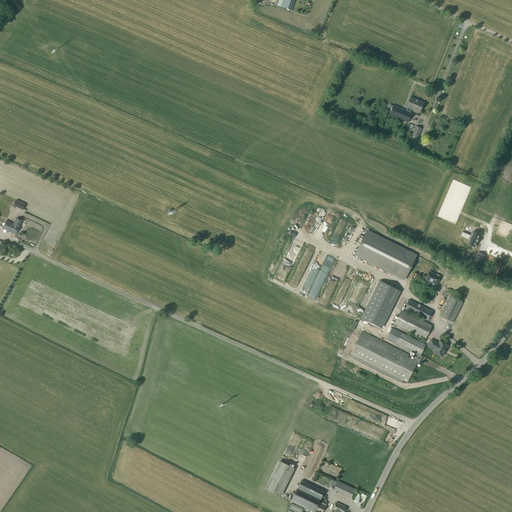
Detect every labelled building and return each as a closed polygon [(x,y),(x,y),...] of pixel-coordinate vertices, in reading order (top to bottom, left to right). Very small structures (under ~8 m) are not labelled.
[(293,10),(295,0),(279,0),(278,6),(293,10)] [(301,27),(305,17),(306,17),(308,12),(307,12),(309,5),(304,3),(297,25),(301,27)] [(394,106),(390,115),(408,122),(411,113),(410,113),(411,109),(420,112),(423,103),(410,98),(407,107),(408,108),(406,111),(394,106)] [(415,126),(407,143),(414,147),(422,129),(415,126)] [(16,201),(13,206),(22,210),(25,205),(16,201)] [(7,222),(3,230),(16,236),(22,222),(16,219),(13,225),(7,222)] [(366,231),(354,255),(404,279),(416,256),(366,231)] [(478,240),(480,235),(473,232),(471,236),(466,234),(462,232),(461,236),(469,240),(468,244),(475,247),(477,242),(478,242),(477,242),(478,240),(479,240),(478,240)] [(478,252),(474,262),(481,265),(486,256),(478,252)] [(338,265),(334,272),(338,274),(342,267),(338,265)] [(429,272),(425,280),(428,281),(430,282),(435,285),(439,277),(438,277),(438,276),(436,274),(435,275),(429,272)] [(306,275),(302,286),(309,288),(313,277),(306,275)] [(400,291),(380,282),(362,319),(381,329),(400,291)] [(433,290),(428,300),(433,302),(437,292),(433,290)] [(450,297),(440,317),(453,323),(463,303),(450,297)] [(409,300),(404,309),(428,321),(433,312),(409,300)] [(401,311),(394,325),(425,340),(432,326),(401,311)] [(362,332),(351,355),(407,383),(417,363),(419,364),(422,357),(420,356),(425,346),(398,332),(392,342),(416,354),(413,361),(408,358),(409,356),(362,332)] [(431,340),(428,347),(435,350),(434,352),(443,357),(448,346),(439,342),(438,344),(431,340)] [(371,410),(368,416),(390,424),(391,422),(389,422),(391,417),(371,410)] [(303,479),(308,470),(305,468),(303,474),(302,474),(300,477),(303,479)] [(319,500),(323,492),(300,481),(295,492),(291,501),(312,511),(313,511),(314,511),(316,511),(322,511),(326,503),(319,500)] [(337,481),(332,490),(351,499),(355,490),(337,481)] [(292,503),(289,510),(292,511),(301,511),(303,509),(292,503)] [(336,503),(331,511),(344,511),(346,508),(336,503)]
